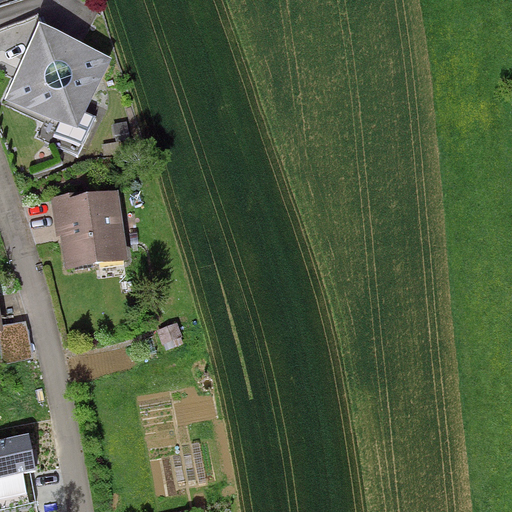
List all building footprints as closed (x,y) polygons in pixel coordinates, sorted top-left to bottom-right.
[(39,21),(4,100),(61,120),(55,133),(82,144),(95,116),(85,111),(113,57),(39,21)] [(127,121),(113,124),(116,141),(131,138),(127,121)] [(119,142),(103,144),(104,156),(121,154),(119,142)] [(65,268),(129,259),(119,189),(79,194),(79,192),(51,196),(56,237),(61,236),(65,268)] [(27,322),(3,326),(4,330),(0,330),(0,341),(4,364),(34,359),(27,322)] [(183,336),(177,322),(157,330),(163,344),(164,343),(181,337),(183,336)] [(183,343),(181,337),(164,343),(167,350),(183,343)] [(0,478),(37,470),(29,432),(0,439),(0,478)]
